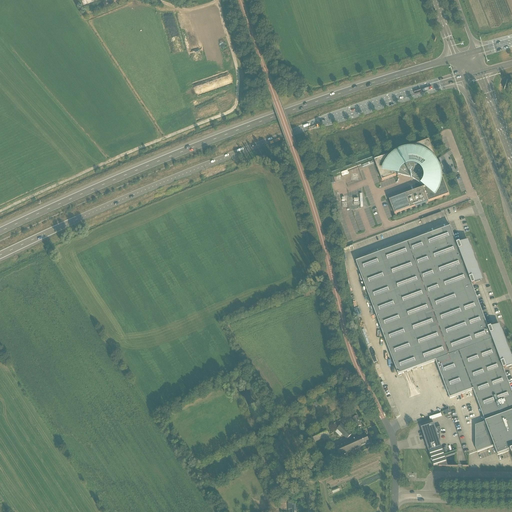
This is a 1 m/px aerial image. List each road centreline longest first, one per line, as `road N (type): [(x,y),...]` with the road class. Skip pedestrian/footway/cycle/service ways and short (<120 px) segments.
road 1 (unclassified): [(396,491),(391,434),(351,352),(321,234),(240,0)]
road 2 (trunk): [(0,256),(217,160),(460,78)]
road 3 (trunk): [(454,58),(205,142),(0,232)]
road 4 (unknown): [(387,427),(403,419),(408,404),(348,259)]
road 5 (secondary): [(460,78),(511,214)]
